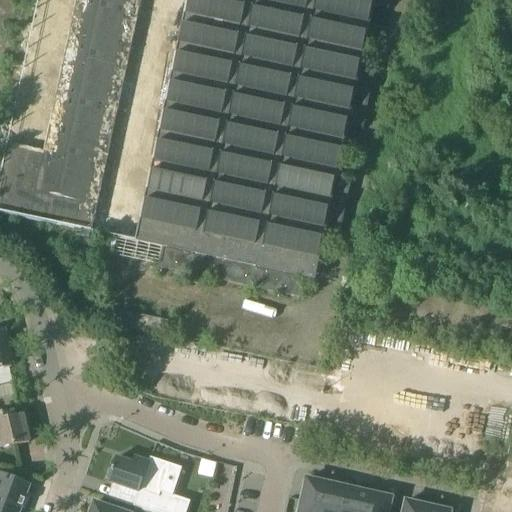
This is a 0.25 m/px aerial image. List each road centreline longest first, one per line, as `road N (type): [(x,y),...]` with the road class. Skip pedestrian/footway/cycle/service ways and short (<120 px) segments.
road 1 (residential): [(276,460),(191,438),(105,402),(57,406)]
road 2 (residential): [(469,511),(473,494),(290,454),(276,460)]
road 3 (residential): [(57,406),(28,305),(0,268)]
